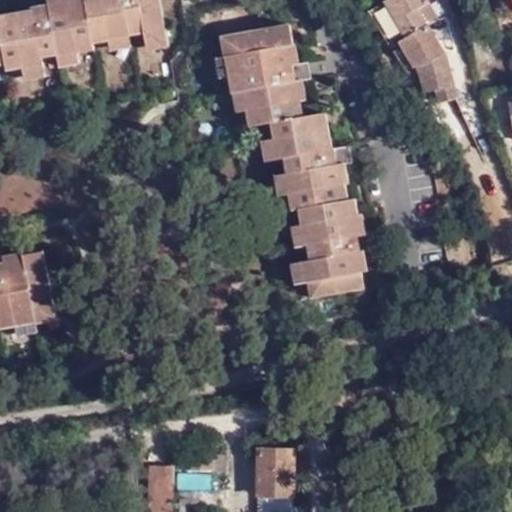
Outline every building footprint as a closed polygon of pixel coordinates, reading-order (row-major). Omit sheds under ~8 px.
[(169,33),(162,0),(63,0),(49,3),(48,0),(33,0),(34,9),(0,15),(0,65),(4,65),(6,71),(22,68),(23,71),(46,66),(44,57),(43,52),(56,50),(57,56),(80,52),(96,48),(94,43),(110,40),(131,36),(129,28),(145,25),(147,33),(148,37),(169,33)] [(387,0),(383,3),(406,39),(399,43),(402,47),(411,61),(403,67),(404,68),(408,73),(412,74),(423,72),(429,92),(439,88),(442,102),(462,96),(452,63),(446,65),(443,54),(448,52),(422,8),(431,2),(429,0),(387,0)] [(294,18),(233,30),(237,51),(226,53),(234,92),(243,90),(247,109),(250,127),(272,123),(275,136),(274,137),(278,158),(287,156),(294,155),(296,169),(290,170),(287,170),(291,192),(294,209),(302,207),(305,224),(309,243),(310,242),(317,241),(320,258),(313,259),(305,260),(309,280),(313,298),(368,288),(365,271),(371,270),(367,249),(374,248),(372,240),(371,234),(370,234),(363,236),(359,213),(361,212),(358,197),(351,199),(348,183),(346,184),(342,160),(349,159),(350,159),(349,151),(347,145),(336,147),(329,111),(308,115),(304,99),(300,78),(307,77),(310,76),(308,67),(307,61),(303,62),(298,63),(293,42),(299,41),(294,18)] [(131,36),(147,33),(145,25),(129,28),(131,36)] [(237,51),(233,30),(224,34),(226,53),(237,51)] [(170,45),(169,33),(148,37),(150,48),(170,45)] [(133,45),(131,36),(110,40),(112,48),(133,45)] [(303,62),(299,41),(293,42),(298,63),(303,62)] [(411,61),(402,47),(394,52),(403,67),(411,61)] [(82,61),(80,52),(57,56),(61,65),(82,61)] [(452,63),(448,52),(443,54),(446,65),(452,63)] [(46,66),(23,71),(26,80),(47,75),(46,66)] [(311,97),(307,77),(300,78),(304,99),(311,97)] [(243,90),(234,92),(239,110),(247,109),(243,90)] [(278,158),(274,137),(264,139),(268,159),(278,158)] [(294,155),(287,156),(290,170),(296,169),(294,155)] [(353,181),(349,159),(342,160),(346,184),(348,183),(353,181)] [(282,194),(291,192),(287,170),(278,173),(282,194)] [(365,213),(361,212),(359,213),(363,236),(370,234),(365,213)] [(299,245),(309,243),(305,224),(295,226),(299,245)] [(310,242),(313,259),(320,258),(317,241),(310,242)] [(38,312),(59,308),(48,248),(25,253),(26,256),(8,259),(7,254),(6,249),(0,250),(0,317),(2,317),(3,326),(40,319),(38,312)] [(26,256),(25,253),(26,251),(7,254),(8,259),(26,256)] [(298,282),(309,280),(305,260),(295,262),(298,282)] [(60,317),(59,308),(38,312),(40,319),(40,321),(60,317)] [(287,495),(289,455),(257,453),(256,494),(287,495)] [(217,471),(217,455),(187,454),(186,470),(217,471)] [(151,465),(150,496),(172,497),(174,465),(151,465)] [(172,500),(170,511),(191,511),(192,496),(181,495),(181,499),(172,500)] [(172,497),(150,496),(149,511),(170,511),(172,500),(172,497)]
